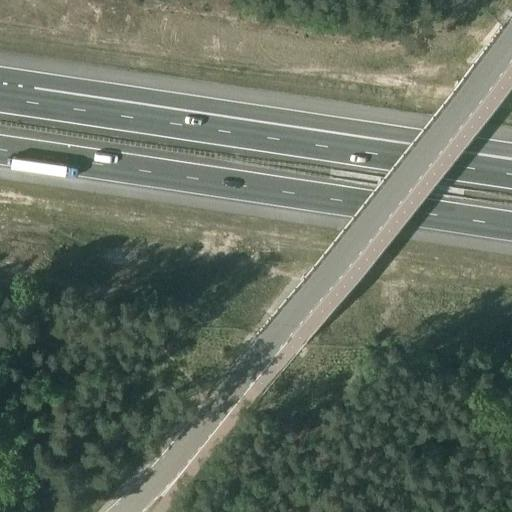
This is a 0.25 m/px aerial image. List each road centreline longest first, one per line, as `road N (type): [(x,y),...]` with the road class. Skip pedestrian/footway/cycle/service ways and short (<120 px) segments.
road 1 (tertiary): [(125,511),(196,435),(511,38)]
road 2 (motorway): [(0,152),(511,226)]
road 3 (motorway): [(511,176),(33,104)]
road 4 (motorway): [(511,152),(33,104)]
